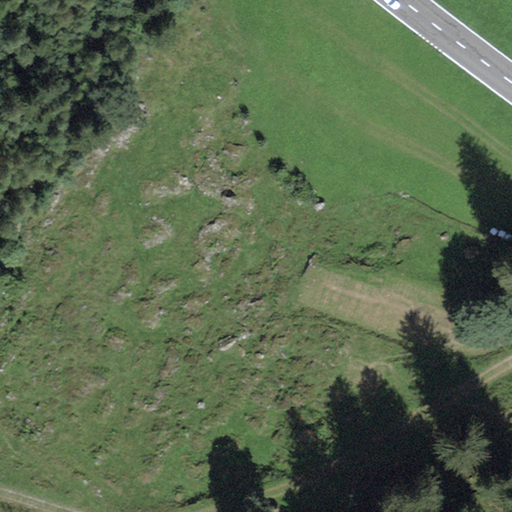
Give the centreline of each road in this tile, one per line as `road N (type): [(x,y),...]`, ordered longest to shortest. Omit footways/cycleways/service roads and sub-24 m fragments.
road 1 (track): [(511,361),(310,475),(214,511)]
road 2 (primary): [(511,82),(402,0)]
road 3 (track): [(101,511),(0,435)]
